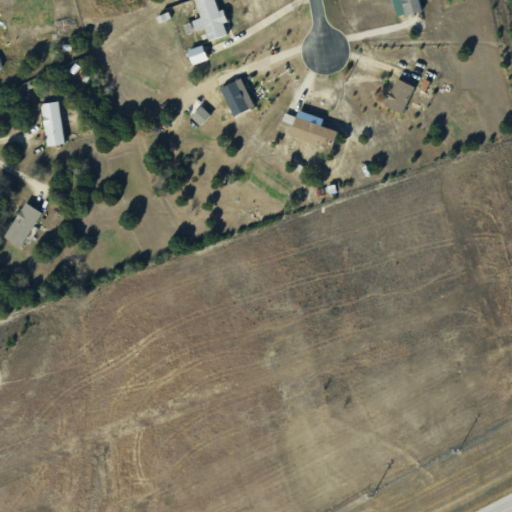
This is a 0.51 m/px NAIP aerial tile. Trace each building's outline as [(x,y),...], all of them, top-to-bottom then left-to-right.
[(195,30),(206,27),(209,39),(228,34),(225,22),(228,21),(224,8),(219,10),(215,0),(195,0),(201,18),(193,20),(195,30)] [(392,0),(397,17),(422,10),(419,0),(392,0)] [(208,59),(203,44),(188,49),(193,64),(208,59)] [(221,87),(234,116),(255,106),(241,77),(221,87)] [(405,112),(413,84),(395,78),(386,107),(405,112)] [(65,142),(58,100),(41,103),(48,145),(65,142)] [(324,117),(298,109),(290,135),(333,148),(338,131),(321,125),(324,117)] [(5,236),(21,246),(42,211),(26,201),(5,236)]
